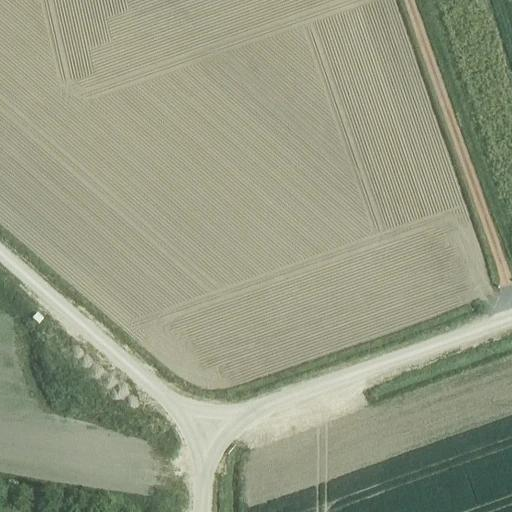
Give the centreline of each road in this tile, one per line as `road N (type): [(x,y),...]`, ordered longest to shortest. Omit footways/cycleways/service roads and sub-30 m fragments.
road 1 (unclassified): [(204,429),(511,324)]
road 2 (unclassified): [(204,429),(0,253)]
